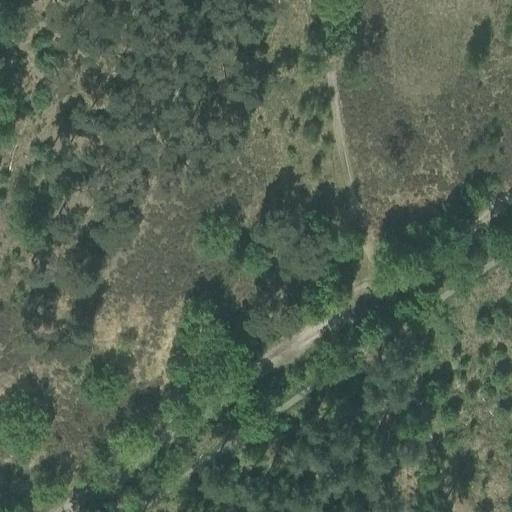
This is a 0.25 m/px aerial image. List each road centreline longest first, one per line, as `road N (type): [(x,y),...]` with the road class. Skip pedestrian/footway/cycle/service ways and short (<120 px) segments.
road 1 (track): [(388,289),(63,511)]
road 2 (track): [(313,0),(361,228),(388,289)]
road 3 (track): [(410,274),(473,511)]
road 4 (track): [(511,205),(410,274)]
